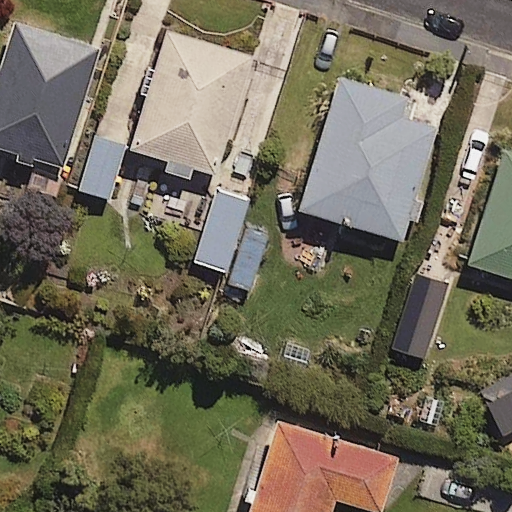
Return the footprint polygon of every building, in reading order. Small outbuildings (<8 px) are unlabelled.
[(34,156),(36,150),(63,158),(99,41),(13,14),(0,55),(0,138),(17,144),(15,150),(34,156)] [(188,173),(191,163),(217,172),(256,50),(166,21),(126,142),(167,155),(164,165),(188,173)] [(425,190),(416,187),(437,122),(402,111),(409,90),(343,69),(301,200),(401,233),(407,213),(417,216),(425,190)] [(124,140),(92,131),(76,184),(108,193),(124,140)] [(511,268),(511,143),(507,142),(469,254),(511,268)] [(249,197),(217,186),(193,254),(225,265),(249,197)] [(448,277),(415,267),(392,342),(426,352),(448,277)] [(279,412),(247,511),(330,511),(336,493),(382,507),(400,450),(279,412)]
